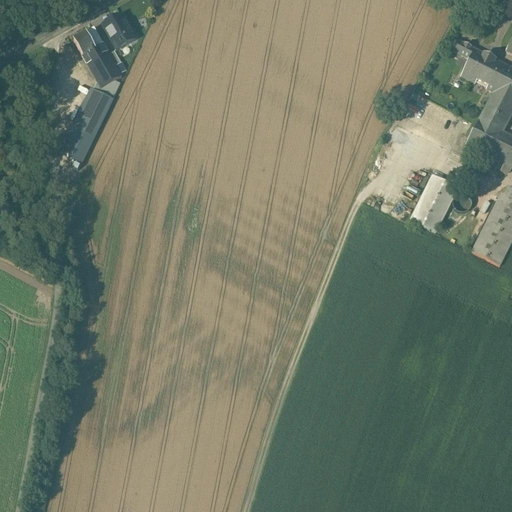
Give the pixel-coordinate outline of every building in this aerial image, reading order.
[(483,14),(462,3),(457,13),(478,23),(483,14)] [(120,16),(103,25),(117,51),(134,41),(120,16)] [(94,31),(74,43),(98,85),(101,91),(115,83),(121,79),(115,68),(108,56),(94,31)] [(464,47),(458,44),(453,53),(469,61),(474,52),(469,49),(470,48),(464,46),(464,47)] [(483,56),(474,52),(469,61),(460,78),(474,86),(476,82),(487,88),(486,91),(492,95),(511,104),(511,71),(494,62),(495,61),(483,55),(483,56)] [(112,54),(108,56),(115,68),(121,65),(114,53),(112,54)] [(98,85),(94,93),(112,102),(121,85),(115,83),(101,91),(98,85)] [(112,102),(94,93),(70,142),(70,160),(81,166),(112,102)] [(511,113),(511,104),(492,95),(478,122),(465,147),(503,166),(511,170),(511,138),(502,134),(511,113)] [(511,170),(503,166),(500,173),(505,175),(509,174),(511,170)] [(457,190),(432,177),(410,223),(435,235),(457,190)] [(504,196),(501,195),(471,254),(499,269),(511,246),(511,243),(511,190),(507,189),(504,196)] [(456,197),(455,197),(454,199),(452,200),(451,202),(451,205),(451,207),(452,209),(453,211),(454,212),(456,213),(458,214),(461,214),(463,214),(465,213),(467,212),(468,210),(469,209),(469,207),(470,205),(469,202),(468,201),(468,199),(466,198),(465,197),(463,196),(461,196),(460,196),(459,196),(457,196),(456,197)]
